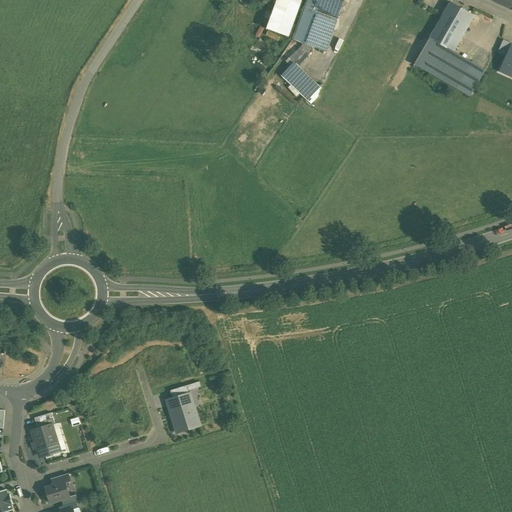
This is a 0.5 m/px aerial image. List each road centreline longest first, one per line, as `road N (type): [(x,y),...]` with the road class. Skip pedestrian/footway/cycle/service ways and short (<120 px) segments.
road 1 (tertiary): [(511,234),(305,283),(100,298)]
road 2 (residential): [(62,260),(56,186),(67,129),(82,88),(139,0)]
road 3 (residential): [(140,371),(160,440),(21,484)]
